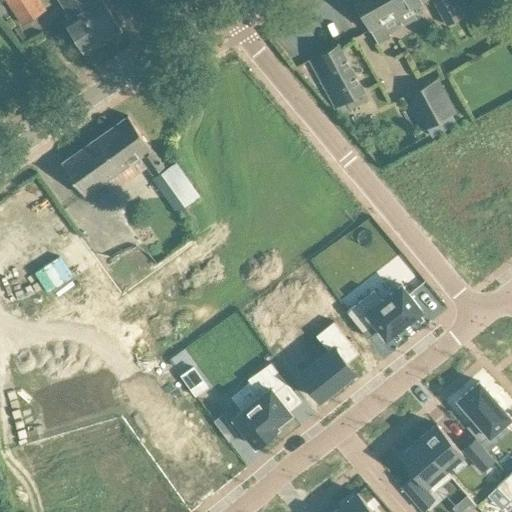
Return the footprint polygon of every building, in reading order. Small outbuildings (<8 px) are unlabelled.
[(36,0),(8,0),(23,24),(43,10),(36,0)] [(84,53),(103,41),(76,0),(59,0),(70,17),(63,20),(84,53)] [(76,0),(103,41),(122,29),(103,0),(95,0),(76,0)] [(354,0),(370,28),(377,42),(390,35),(388,33),(383,22),(411,7),(423,0),(433,0),(447,24),(462,16),(453,0),(354,0)] [(338,43),(309,58),(336,106),(344,102),(349,110),(368,99),(364,91),(338,43)] [(404,96),(422,130),(454,112),(436,79),(404,96)] [(128,115),(61,162),(84,195),(104,181),(111,191),(147,166),(153,174),(164,166),(128,115)] [(174,162),(159,172),(154,176),(178,210),(198,196),(174,162)] [(35,182),(4,201),(13,216),(25,209),(32,221),(52,209),(35,182)] [(144,381),(214,332),(152,243),(81,292),(144,381)] [(374,289),(347,311),(363,332),(375,323),(378,328),(386,337),(398,327),(398,328),(399,327),(409,320),(409,319),(422,309),(402,284),(382,300),(374,289)] [(329,350),(300,373),(320,399),(348,377),(353,372),(355,371),(353,370),(352,368),(347,362),(359,352),(334,320),(316,334),(329,350)] [(242,410),(233,417),(255,445),(277,428),(275,425),(279,421),(290,413),(291,412),(289,410),(274,392),(287,382),(270,361),(248,380),(249,382),(260,395),(242,410)] [(479,380),(458,399),(475,418),(466,426),(481,442),(511,416),(479,380)] [(222,416),(215,421),(219,427),(226,421),(222,416)] [(437,423),(418,438),(445,469),(445,468),(463,453),(437,423)] [(418,438),(400,454),(433,492),(452,475),(445,468),(445,469),(418,438)] [(476,438),(464,448),(482,468),(493,459),(476,438)] [(123,462),(100,479),(123,511),(127,511),(149,496),(134,474),(144,466),(129,445),(117,454),(123,462)] [(511,470),(496,486),(510,500),(511,498),(511,470)] [(412,474),(401,483),(421,506),(432,497),(412,474)] [(374,511),(357,492),(339,507),(343,511),(374,511)] [(471,498),(461,507),(465,511),(467,511),(476,505),(471,498)]
